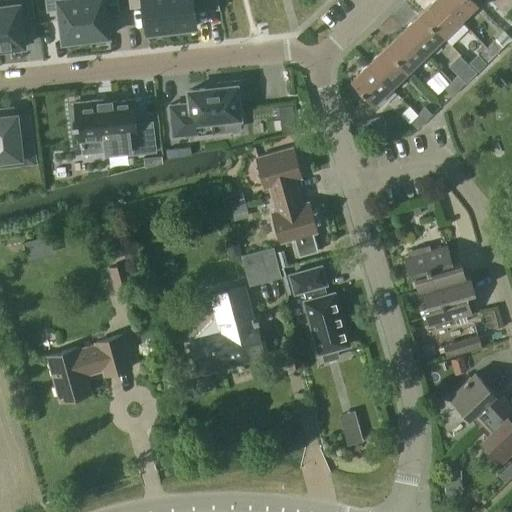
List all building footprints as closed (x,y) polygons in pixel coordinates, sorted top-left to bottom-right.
[(0,49),(10,48),(10,52),(23,50),(22,47),(26,46),(22,18),(35,16),(32,0),(8,0),(0,1),(0,49)] [(45,0),(46,11),(58,10),(62,42),(85,39),(79,0),(45,0)] [(79,0),(85,39),(90,38),(91,42),(105,41),(104,37),(109,36),(105,4),(118,2),(118,0),(79,0)] [(167,0),(128,0),(130,8),(142,6),(146,33),(158,31),(159,35),(171,33),(167,0)] [(167,0),(171,33),(184,32),(183,28),(196,27),(193,0),(194,0),(167,0)] [(442,38),(459,21),(438,0),(434,0),(419,15),(442,38)] [(438,0),(459,21),(477,4),(472,0),(438,0)] [(505,16),(510,11),(507,0),(472,0),(477,4),(487,0),(495,8),(497,6),(505,16)] [(424,55),(442,38),(419,15),(402,31),(424,55)] [(407,72),(424,55),(402,31),(384,48),(407,72)] [(495,39),(485,49),(492,57),(502,47),(495,39)] [(390,88),(407,72),(384,48),(367,64),(390,88)] [(492,57),(485,49),(479,55),(486,62),(492,57)] [(373,105),(390,88),(367,64),(349,81),(373,105)] [(438,69),(430,81),(442,89),(450,77),(438,69)] [(459,73),(450,82),(457,90),(467,81),(459,73)] [(170,111),(173,136),(213,132),(212,120),(240,117),(238,101),(242,101),(240,81),(217,83),(218,87),(189,90),(190,108),(171,110),(171,105),(169,105),(170,111)] [(457,90),(450,82),(444,88),(452,96),(457,90)] [(135,124),(132,99),(112,102),(111,100),(97,101),(97,100),(74,103),(75,106),(70,106),(73,131),(77,131),(79,140),(103,137),(105,153),(130,150),(130,154),(155,151),(152,122),(135,124)] [(417,115),(418,114),(410,107),(403,114),(410,122),(417,115)] [(418,114),(417,115),(424,123),(433,115),(425,107),(418,114)] [(16,118),(16,115),(0,116),(0,159),(20,157),(20,154),(32,153),(28,117),(16,118)] [(424,123),(417,115),(410,122),(417,129),(424,123)] [(177,157),(191,155),(190,147),(176,148),(177,157)] [(167,158),(177,157),(176,148),(166,149),(167,158)] [(270,186),(274,199),(298,192),(295,179),(302,177),(293,148),(256,158),(265,187),(270,186)] [(162,163),(161,156),(144,158),(144,168),(162,163)] [(298,192),(274,199),(277,211),(272,213),(280,242),(317,232),(309,203),(302,205),(298,192)] [(231,208),(243,205),(239,193),(228,197),(231,208)] [(231,209),(235,220),(246,217),(243,206),(231,209)] [(49,236),(24,242),(28,257),(53,251),(49,236)] [(418,290),(423,289),(465,276),(461,260),(452,263),(446,244),(430,248),(429,244),(407,250),(408,254),(404,256),(409,276),(414,275),(418,290)] [(274,247),(242,256),(250,286),(282,277),(274,247)] [(116,294),(134,290),(137,289),(129,261),(108,267),(116,294)] [(337,357),(335,349),(348,345),(334,292),(325,295),(323,285),(325,284),(320,266),(289,275),(294,293),(304,290),(306,300),(303,301),(318,354),(322,353),(324,361),(337,357)] [(470,274),(465,276),(423,289),(427,302),(422,304),(429,325),(433,324),(434,329),(456,322),(455,318),(472,313),(466,293),(474,291),(470,274)] [(211,295),(216,315),(192,339),(201,373),(264,356),(255,323),(259,322),(258,317),(253,318),(244,286),(211,295)] [(105,375),(131,367),(122,334),(96,342),(97,345),(78,350),(77,347),(48,356),(61,401),(90,392),(85,374),(104,369),(105,375)] [(478,335),(461,340),(464,352),(482,347),(478,335)] [(469,415),(478,424),(504,399),(495,389),(492,392),(474,373),(449,396),(468,416),(469,415)] [(511,407),(504,399),(478,424),(487,433),(480,439),(500,460),(511,448),(511,422),(506,416),(511,410),(511,407)] [(362,441),(358,425),(344,429),(348,445),(362,441)]
